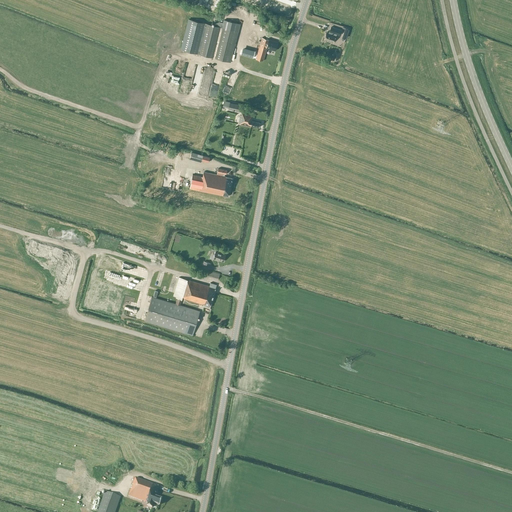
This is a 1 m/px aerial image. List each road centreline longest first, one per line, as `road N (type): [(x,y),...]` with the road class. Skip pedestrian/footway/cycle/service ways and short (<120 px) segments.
road 1 (tertiary): [(202,511),(278,105),(307,0)]
road 2 (primary): [(511,170),(468,67),(452,0)]
